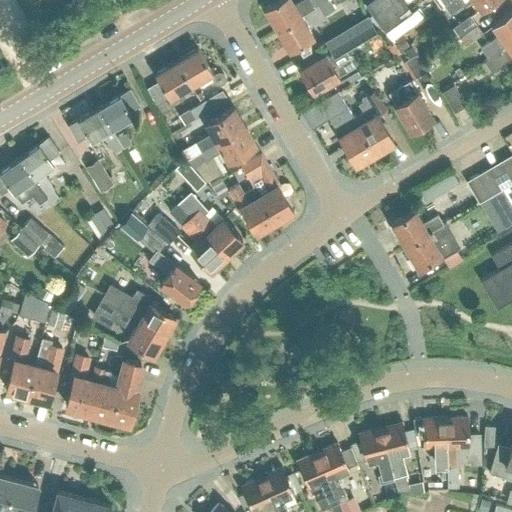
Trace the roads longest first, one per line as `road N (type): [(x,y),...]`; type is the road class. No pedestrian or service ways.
road 1 (residential): [(160,464),(178,396),(233,298),(341,217)]
road 2 (residential): [(160,464),(186,466),(360,390),(419,376)]
road 3 (residential): [(341,217),(211,0)]
road 4 (tertiary): [(0,119),(196,0)]
road 5 (residential): [(352,209),(511,112)]
road 6 (residential): [(419,376),(408,310),(352,209)]
road 7 (residential): [(160,464),(0,423)]
